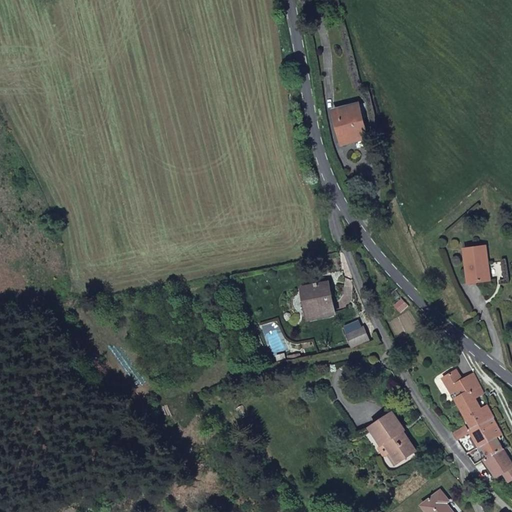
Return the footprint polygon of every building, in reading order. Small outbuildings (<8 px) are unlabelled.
[(368,141),(360,109),(336,114),(344,145),(368,141)] [(490,251),(467,255),(472,288),(490,285),(488,270),(492,269),(490,251)] [(298,302),(314,329),(336,314),(320,289),(298,302)] [(343,330),(348,350),(363,346),(360,333),(358,333),(357,326),(343,330)] [(480,383),(475,374),(464,379),(459,370),(445,377),(454,395),(480,383)] [(480,383),(454,395),(471,426),(453,435),(457,438),(489,421),(496,417),(490,405),(482,408),(477,398),(486,393),(480,383)] [(410,437),(394,414),(373,429),(385,447),(389,446),(402,465),(417,454),(407,439),(410,437)] [(489,421),(457,438),(459,442),(474,434),(478,442),(473,445),(477,451),(483,448),(500,439),(489,421)] [(504,447),(500,439),(483,448),(489,456),(505,448),(504,447)] [(389,446),(385,447),(399,467),(402,465),(389,446)] [(511,468),(511,459),(505,448),(489,456),(488,457),(484,459),(497,477),(504,472),(511,468)] [(493,476),(493,481),(497,477),(484,459),(481,460),(493,476)] [(497,477),(493,481),(510,482),(504,472),(497,477)] [(451,511),(450,509),(441,495),(424,507),(427,511),(451,511)]
